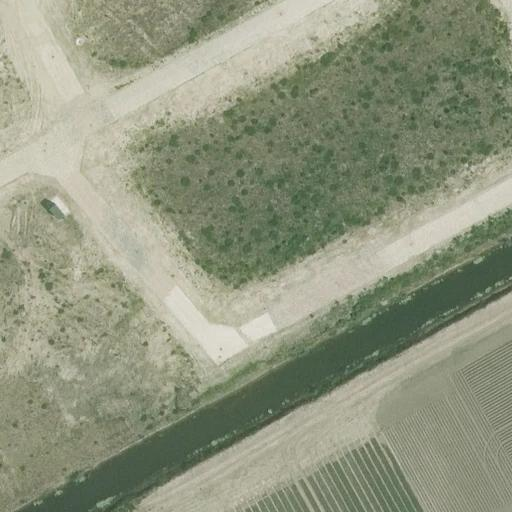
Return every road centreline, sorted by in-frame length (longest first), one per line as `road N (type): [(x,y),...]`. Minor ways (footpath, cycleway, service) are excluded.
road 1 (residential): [(53,155),(211,340),(224,343),(511,186)]
road 2 (residential): [(80,118),(304,0)]
road 3 (residential): [(80,118),(15,0)]
